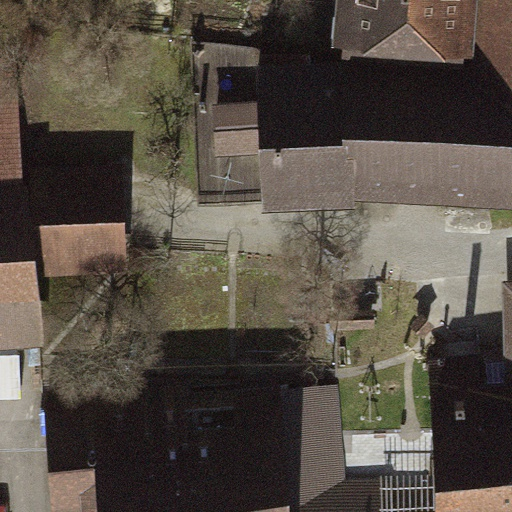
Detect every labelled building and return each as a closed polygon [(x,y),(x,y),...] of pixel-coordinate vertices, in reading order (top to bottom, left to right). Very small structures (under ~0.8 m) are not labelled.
[(511,0),(343,0),(343,59),(200,42),(197,203),(511,207),(511,0)] [(10,50),(0,48),(0,348),(49,344),(42,277),(30,172),(20,93),(6,93),(10,50)] [(121,165),(30,172),(42,277),(128,271),(121,165)] [(292,403),(293,511),(511,511),(511,283),(506,284),(503,349),(441,348),(440,478),(326,483),(332,403),(292,403)] [(280,376),(45,388),(51,511),(293,511),(292,403),(280,376)]
